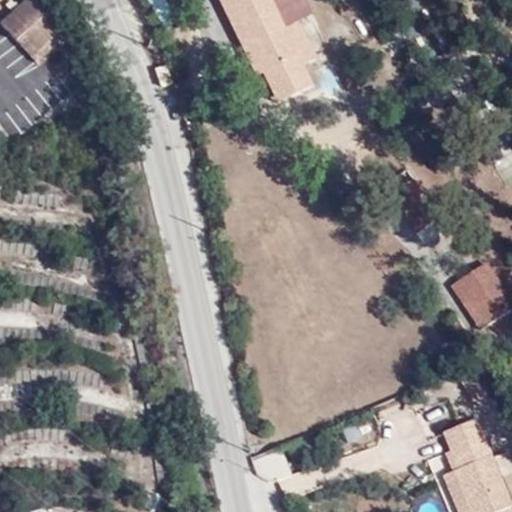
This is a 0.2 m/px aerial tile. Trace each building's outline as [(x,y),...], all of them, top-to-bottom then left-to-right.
[(22,0),(0,25),(18,43),(23,38),(40,52),(56,35),(59,30),(28,0),(22,0)] [(150,0),(163,25),(178,18),(168,0),(150,0)] [(241,4),(238,0),(215,0),(222,14),(230,9),(241,4)] [(238,0),(241,4),(230,9),(279,95),(290,90),(305,116),(327,104),(313,81),(326,72),(319,58),(305,67),(294,49),(309,40),(322,34),(303,0),(238,0)] [(23,38),(18,43),(42,65),(64,43),(56,35),(40,52),(23,38)] [(319,58),(309,40),(294,49),(305,67),(319,58)] [(290,90),(279,95),(294,122),(305,116),(290,90)] [(440,203),(418,220),(437,248),(461,230),(440,203)] [(511,279),(509,275),(483,294),(511,332),(511,279)] [(344,441),(371,431),(366,417),(339,427),(344,441)] [(458,477),(473,511),(511,511),(511,478),(504,482),(478,426),(449,439),(463,475),(458,477)] [(254,454),(260,478),(286,471),(279,447),(254,454)] [(460,511),(473,511),(458,477),(448,482),(460,511)]
